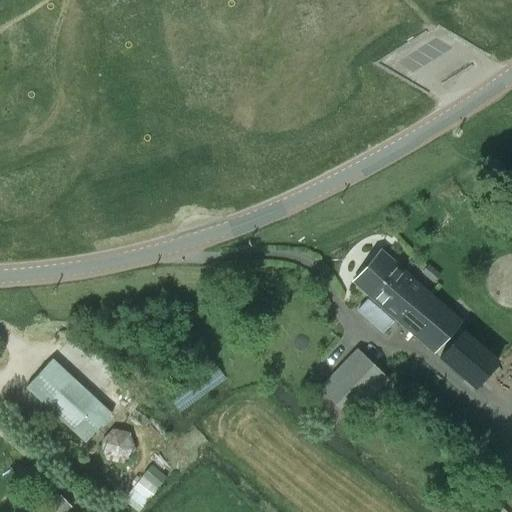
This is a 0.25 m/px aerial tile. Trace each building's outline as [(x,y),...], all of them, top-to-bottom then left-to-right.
[(380,249),(352,281),(370,296),(358,310),(370,321),(385,335),(398,321),(433,351),(461,319),(380,249)] [(511,345),(476,315),(439,357),(474,387),(511,345)] [(320,388),(310,399),(336,423),(346,413),(351,418),(389,378),(357,348),(320,388)] [(85,441),(111,413),(52,359),(26,387),(85,441)] [(111,429),(99,443),(105,460),(123,463),(134,450),(128,433),(111,429)] [(449,476),(466,495),(488,475),(471,456),(449,476)] [(63,495),(75,507),(84,499),(72,486),(63,495)] [(45,509),(47,511),(66,511),(71,507),(60,495),(45,509)]
